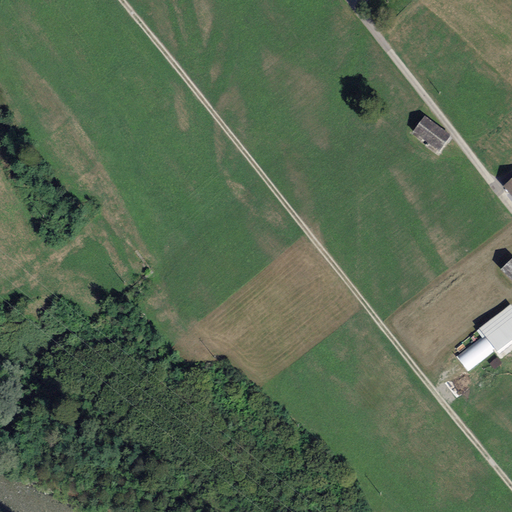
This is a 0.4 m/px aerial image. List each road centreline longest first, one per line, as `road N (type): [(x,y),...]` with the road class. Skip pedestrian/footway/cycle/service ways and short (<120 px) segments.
road 1 (track): [(121,0),(511,487)]
road 2 (unclassified): [(511,209),(349,0)]
